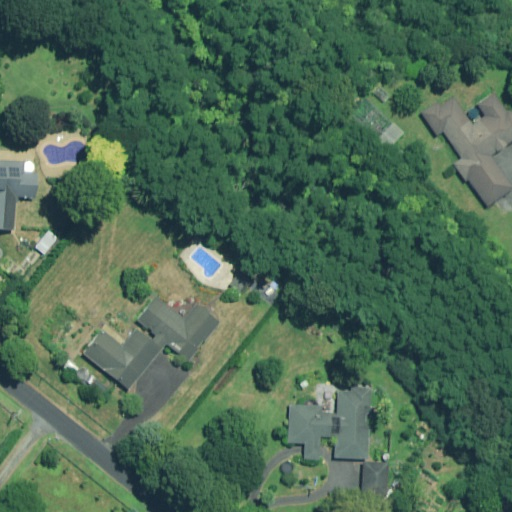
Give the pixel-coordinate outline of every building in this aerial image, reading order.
[(389,95),(377,85),(369,94),(381,105),(389,95)] [(511,141),(511,114),(504,113),(491,94),(475,106),(483,117),(470,127),(450,98),(435,109),(433,106),(419,116),(434,137),(441,133),(460,160),(452,165),(464,182),(466,181),(486,208),(511,189),(489,157),(511,141)] [(400,135),(389,125),(372,143),(384,153),(400,135)] [(405,156),(395,147),(389,154),(398,163),(405,156)] [(33,165),(0,163),(0,230),(12,231),(13,199),(31,200),(33,165)] [(56,239),(46,232),(34,249),(44,256),(56,239)] [(180,320),(152,298),(134,321),(137,323),(119,346),(100,332),(81,355),(127,392),(164,345),(186,363),(217,324),(192,305),(180,320)] [(337,417),(319,416),(320,408),(289,406),(287,444),(302,445),(301,460),(316,461),(318,439),(334,440),(333,459),(364,461),(367,405),(337,403),(337,417)] [(386,465),(361,463),(359,495),(383,497),(386,465)]
